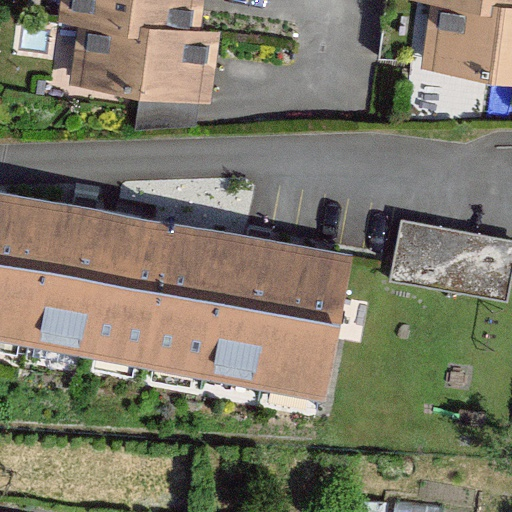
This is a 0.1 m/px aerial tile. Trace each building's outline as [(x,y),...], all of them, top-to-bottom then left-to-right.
[(194,0),(72,0),(71,19),(90,21),(191,32),(194,0)] [(511,7),(453,0),(450,0),(442,68),(511,77),(511,7)] [(191,32),(90,21),(83,84),(204,97),(211,34),(191,32)] [(348,259),(0,194),(0,260),(336,323),(348,259)] [(511,283),(511,246),(402,225),(390,287),(507,309),(511,283)] [(336,323),(0,260),(0,328),(324,389),(336,323)]
